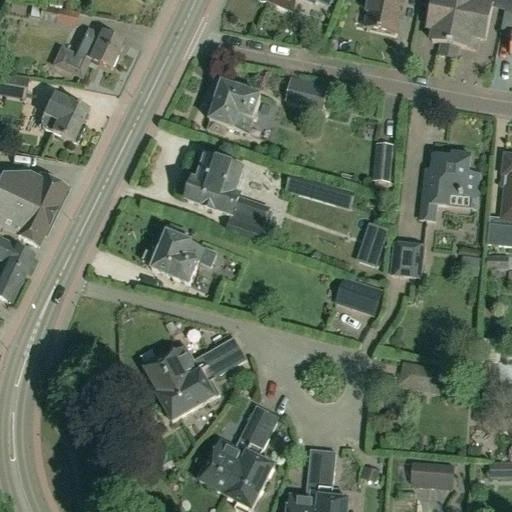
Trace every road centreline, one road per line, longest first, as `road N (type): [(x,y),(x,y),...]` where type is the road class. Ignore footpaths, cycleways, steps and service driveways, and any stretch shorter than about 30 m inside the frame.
road 1 (residential): [(511,110),(217,53),(178,33)]
road 2 (secondary): [(57,280),(178,33)]
road 3 (residential): [(259,334),(275,405),(357,427),(363,361)]
road 4 (secondary): [(17,490),(14,389),(57,280)]
road 5 (residential): [(259,334),(57,280)]
